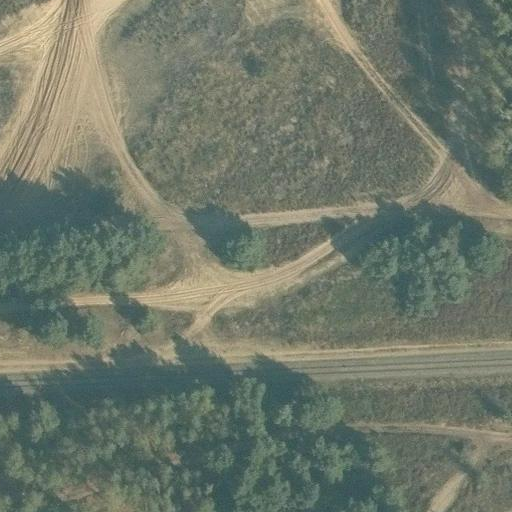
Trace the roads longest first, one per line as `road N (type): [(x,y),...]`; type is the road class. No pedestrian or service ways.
road 1 (track): [(0,499),(50,504),(287,436),(349,429),(511,433)]
road 2 (track): [(0,244),(185,222),(511,210)]
road 3 (track): [(0,308),(203,299),(289,279),(382,210)]
road 4 (track): [(77,0),(113,137),(185,222),(203,299),(198,355)]
road 5 (track): [(0,198),(30,150),(71,0)]
